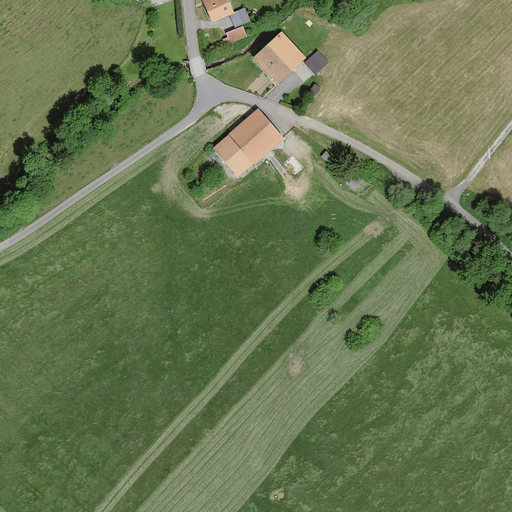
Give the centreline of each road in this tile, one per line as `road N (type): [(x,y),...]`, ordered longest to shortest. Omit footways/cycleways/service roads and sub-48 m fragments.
road 1 (unclassified): [(212,89),(186,121),(0,247)]
road 2 (track): [(343,137),(447,201),(511,257)]
road 3 (residential): [(212,89),(343,137)]
